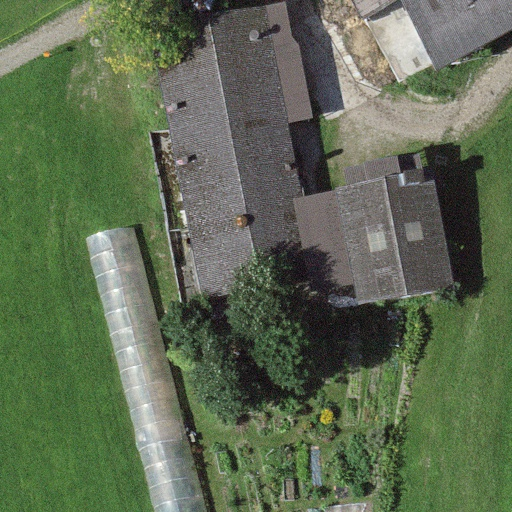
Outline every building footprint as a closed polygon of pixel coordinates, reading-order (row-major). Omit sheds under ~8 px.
[(194,19),(197,22),(201,24),(205,24),(209,23),(212,20),(214,17),(215,14),(215,10),(214,6),(212,3),(208,1),(205,0),(201,1),(197,2),(195,5),(192,8),(192,12),(192,16),(194,19)] [(511,0),(350,0),(366,28),(396,11),(437,85),(511,43),(511,0)] [(161,21),(163,24),(166,27),(170,28),(175,28),(179,27),(182,24),(184,20),(185,17),(184,13),(183,9),(180,6),(176,4),(173,4),(169,4),(165,6),(162,8),(160,12),(160,16),(161,21)] [(266,20),(155,38),(201,304),(312,285),(298,210),(266,20)] [(435,186),(338,203),(355,295),(358,314),(456,296),(435,186)] [(355,295),(338,203),(298,210),(312,285),(315,303),(355,295)]
